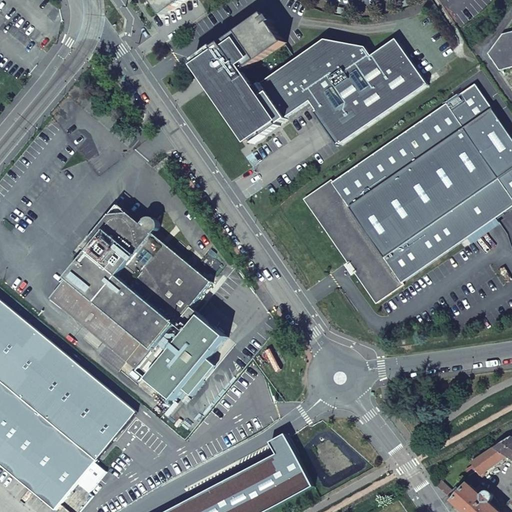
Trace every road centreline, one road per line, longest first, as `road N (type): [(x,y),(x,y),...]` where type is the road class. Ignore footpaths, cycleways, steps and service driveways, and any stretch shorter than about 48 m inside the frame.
road 1 (unclassified): [(330,362),(81,0)]
road 2 (unclassified): [(0,132),(65,51),(75,0)]
road 3 (unclassified): [(358,372),(511,351)]
road 4 (residential): [(436,511),(350,393)]
